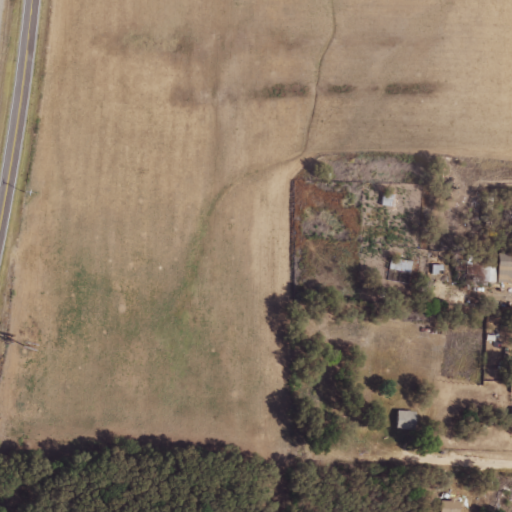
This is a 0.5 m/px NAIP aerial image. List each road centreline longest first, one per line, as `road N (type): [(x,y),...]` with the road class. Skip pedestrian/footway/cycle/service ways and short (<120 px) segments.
road 1 (tertiary): [(0,218),(30,0)]
road 2 (residential): [(392,456),(511,463)]
